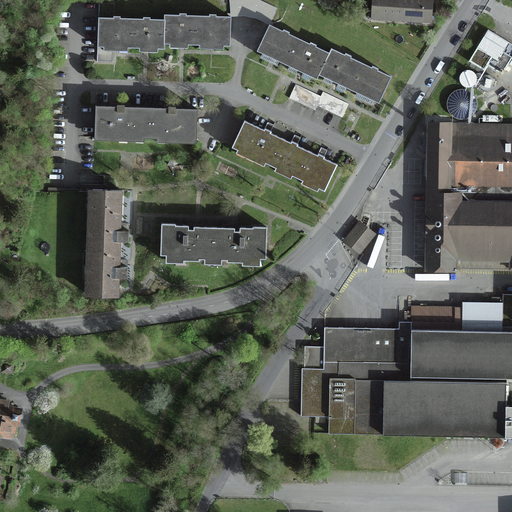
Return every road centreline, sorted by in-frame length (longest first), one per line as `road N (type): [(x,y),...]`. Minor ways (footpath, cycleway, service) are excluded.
road 1 (residential): [(305,255),(346,207),(473,0)]
road 2 (residential): [(19,332),(231,301),(267,286),(305,255)]
road 3 (residential): [(208,490),(260,386),(323,291),(322,274),(305,255)]
